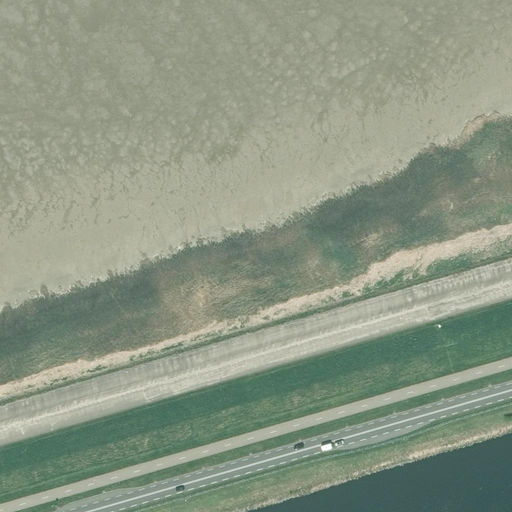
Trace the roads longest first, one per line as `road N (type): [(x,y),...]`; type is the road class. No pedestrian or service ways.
road 1 (unclassified): [(0,509),(511,362)]
road 2 (primary): [(88,511),(511,390)]
